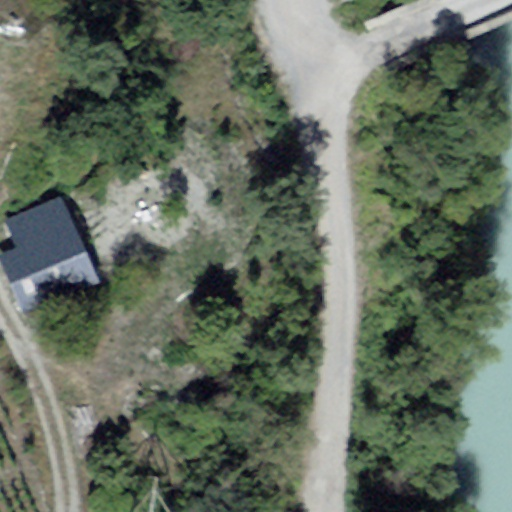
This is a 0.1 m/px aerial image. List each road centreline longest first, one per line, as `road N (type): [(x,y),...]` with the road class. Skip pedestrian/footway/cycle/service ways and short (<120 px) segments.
road 1 (track): [(287,0),(350,355),(328,511)]
road 2 (track): [(0,289),(63,462),(62,511)]
